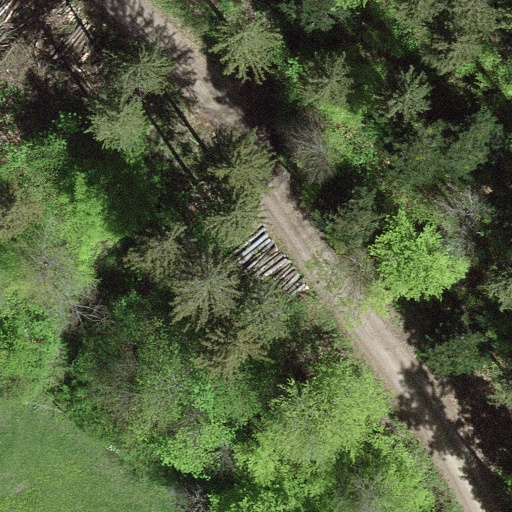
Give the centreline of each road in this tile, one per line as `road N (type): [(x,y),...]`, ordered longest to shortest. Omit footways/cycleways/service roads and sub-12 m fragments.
road 1 (track): [(111,0),(138,19),(233,128),(486,511)]
road 2 (track): [(29,425),(228,0)]
